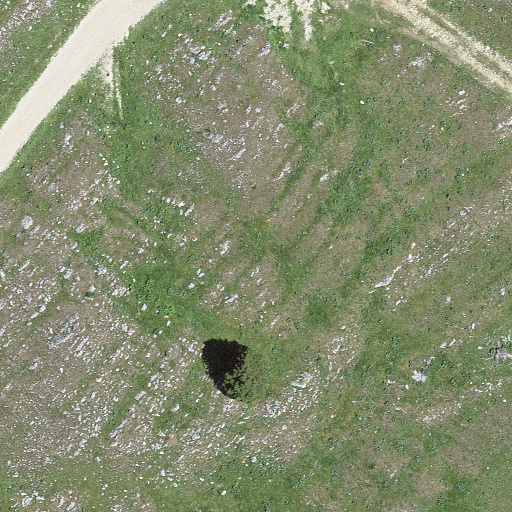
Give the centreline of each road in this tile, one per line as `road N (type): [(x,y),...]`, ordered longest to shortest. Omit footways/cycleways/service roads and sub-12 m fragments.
road 1 (track): [(0,152),(130,0)]
road 2 (track): [(398,0),(511,78)]
